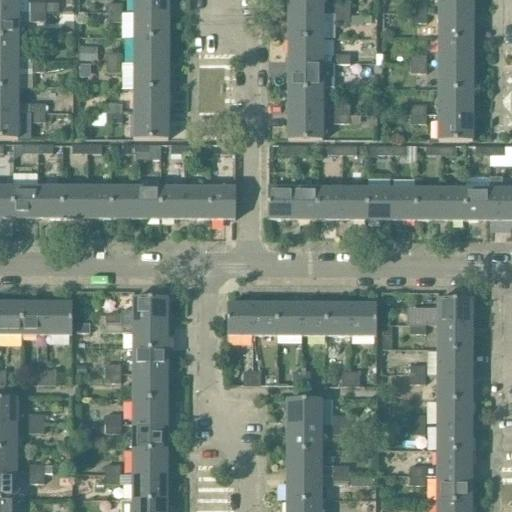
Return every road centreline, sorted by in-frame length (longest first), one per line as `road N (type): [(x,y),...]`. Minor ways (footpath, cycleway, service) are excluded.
road 1 (residential): [(250,267),(253,53),(212,0)]
road 2 (residential): [(245,511),(244,440),(207,399),(206,267)]
road 3 (residential): [(250,267),(507,267)]
road 4 (residential): [(0,265),(206,267)]
road 5 (residential): [(511,402),(507,267)]
